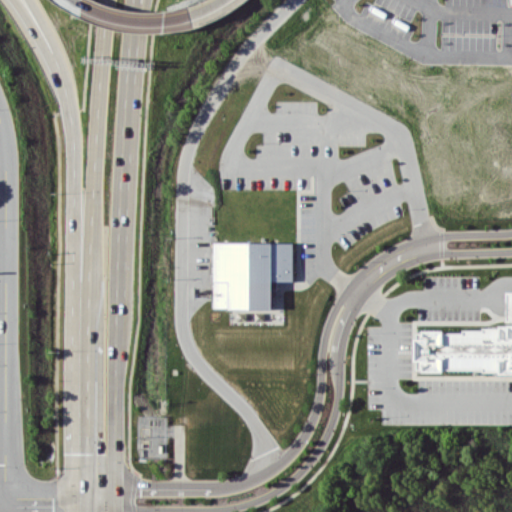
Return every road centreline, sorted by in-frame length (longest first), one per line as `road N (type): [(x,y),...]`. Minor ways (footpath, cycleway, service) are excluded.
road 1 (tertiary): [(114,503),(225,499),(281,476),(321,425),(333,325),(354,290),(390,261),(427,249),(511,241)]
road 2 (residential): [(85,502),(17,497),(5,480),(0,121)]
road 3 (secondary): [(104,0),(86,372)]
road 4 (motorway): [(64,85),(86,372)]
road 5 (secondary): [(114,503),(121,296)]
road 6 (secondary): [(121,296),(128,98)]
road 7 (secondary): [(86,372),(85,502)]
road 8 (motorway): [(75,0),(141,22),(192,15)]
